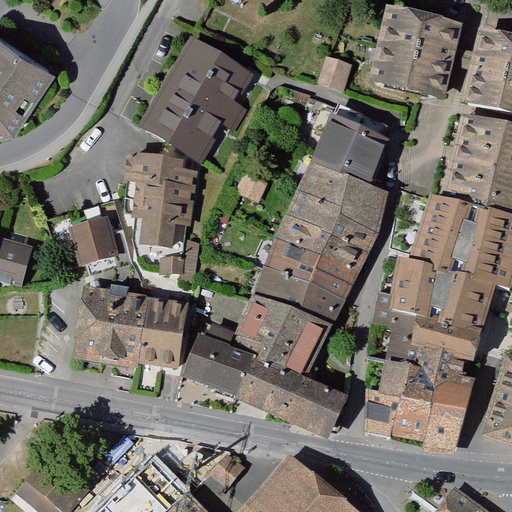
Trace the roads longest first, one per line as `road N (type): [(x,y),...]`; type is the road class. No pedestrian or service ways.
road 1 (tertiary): [(372,462),(0,391)]
road 2 (tertiary): [(511,481),(372,462)]
